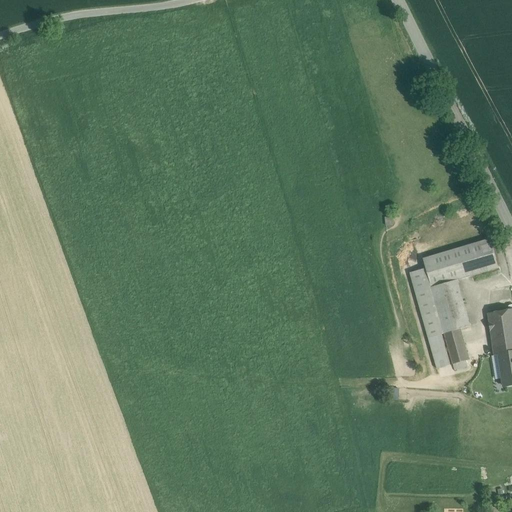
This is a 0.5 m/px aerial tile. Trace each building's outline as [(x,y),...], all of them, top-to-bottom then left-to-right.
[(490,239),(423,259),(426,268),(431,288),(457,280),(498,268),(490,239)] [(431,288),(426,268),(410,273),(437,369),(451,365),(442,334),(444,334),(431,288)] [(457,280),(431,288),(444,334),(460,329),(470,326),(457,280)] [(511,309),(488,314),(494,356),(500,355),(511,352),(511,309)] [(460,329),(444,334),(447,342),(462,337),(460,329)] [(462,337),(447,342),(453,364),(467,361),(469,360),(462,337)] [(511,352),(500,355),(505,387),(511,386),(511,352)] [(493,357),(482,359),(483,369),(494,367),(493,357)] [(467,361),(453,364),(455,370),(468,367),(467,361)]
